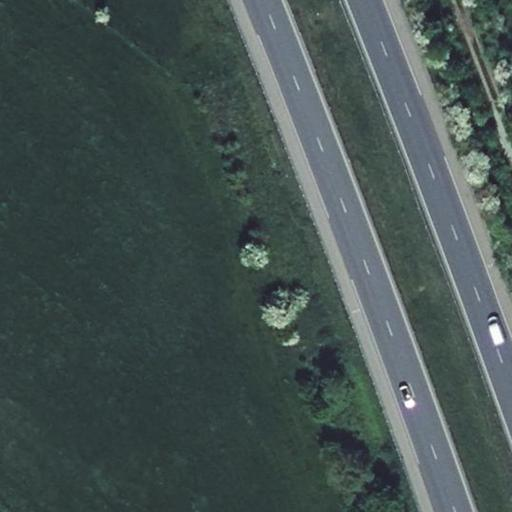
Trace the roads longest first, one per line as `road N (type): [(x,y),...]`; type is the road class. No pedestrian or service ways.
road 1 (motorway): [(262,0),(453,511)]
road 2 (motorway): [(511,389),(364,0)]
road 3 (track): [(511,188),(437,0)]
